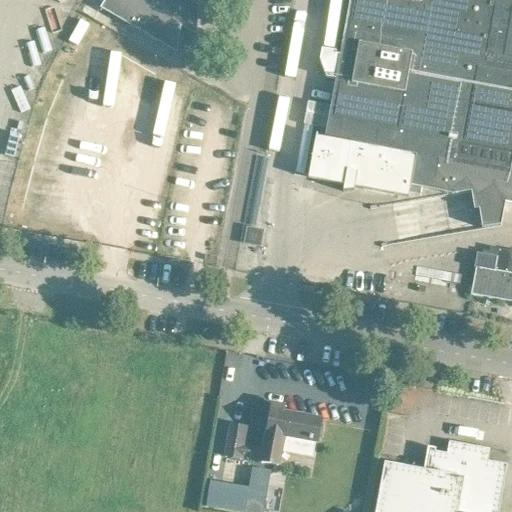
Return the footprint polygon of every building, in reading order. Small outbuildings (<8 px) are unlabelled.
[(104,0),(100,9),(177,54),(179,26),(196,36),(198,7),(186,0),(176,0),(177,0),(176,0),(104,0)] [(511,0),(351,0),(343,46),(337,45),(336,52),(321,50),(319,61),(326,78),(337,80),(326,140),(325,140),(318,138),(311,177),(344,183),(344,186),(343,192),(354,191),(354,188),(355,186),(362,187),(362,190),(408,198),(409,194),(420,197),(422,189),(451,196),(471,193),(474,211),(478,210),(481,229),(500,226),(502,214),(504,204),(511,205),(511,0)] [(0,118),(24,124),(28,104),(4,99),(0,116),(0,118)] [(332,106),(320,104),(315,128),(319,129),(317,138),(318,138),(325,140),(327,130),(328,130),(332,106)] [(248,230),(246,243),(258,245),(261,233),(248,230)] [(511,252),(489,248),(488,256),(476,254),(474,269),(475,269),(470,296),(511,303),(511,252)] [(37,317),(34,333),(58,337),(61,322),(42,318),(37,317)] [(317,443),(321,421),(283,414),(284,409),(285,408),(271,405),(271,406),(272,406),(263,450),(243,447),(246,427),(230,424),(225,458),(241,460),(241,456),(261,460),(261,464),(277,466),(283,436),(317,443)] [(427,448),(423,471),(383,463),(374,511),(498,511),(507,466),(435,453),(435,449),(427,448)] [(241,511),(242,511),(246,487),(208,480),(204,506),(241,511)] [(245,499),(243,511),(260,511),(262,501),(245,499)]
